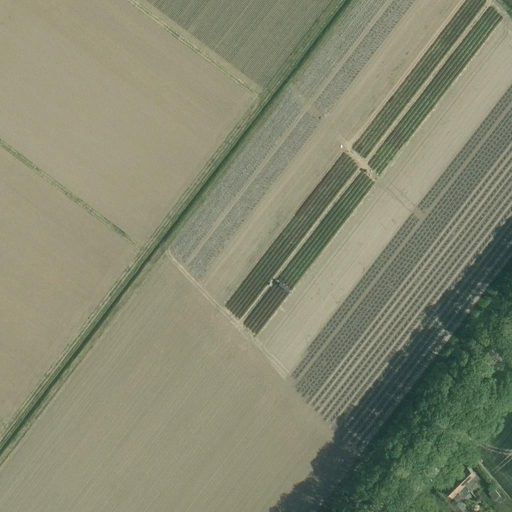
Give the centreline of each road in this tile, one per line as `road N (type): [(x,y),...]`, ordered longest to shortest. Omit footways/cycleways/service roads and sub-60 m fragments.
road 1 (secondary): [(371,511),(504,340)]
road 2 (residential): [(401,511),(498,373),(504,340)]
